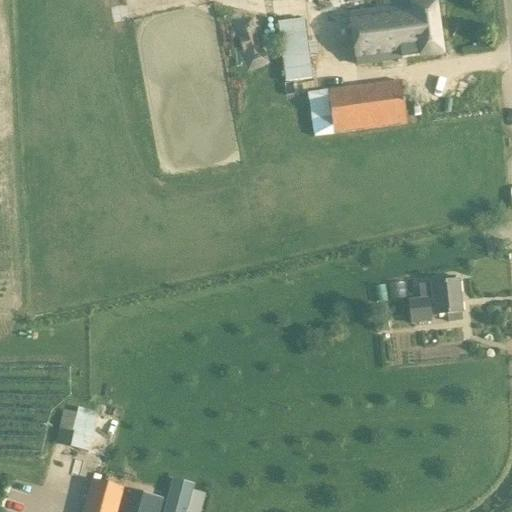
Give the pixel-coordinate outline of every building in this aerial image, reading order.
[(435,6),(350,17),(356,65),(441,54),(435,6)] [(276,24),(284,83),(312,80),(309,56),(315,55),(314,43),(307,44),(304,20),(276,24)] [(405,123),(400,84),(308,96),(313,135),(405,123)] [(430,318),(446,317),(447,324),(460,322),(456,283),(454,283),(454,278),(442,279),(442,284),(417,287),(419,301),(408,303),(410,325),(431,323),(430,318)] [(373,320),(375,333),(388,330),(386,318),(373,320)] [(96,413),(77,408),(75,415),(62,411),(54,445),(86,452),(96,413)] [(169,493),(165,505),(163,511),(186,511),(194,485),(173,479),(169,493)] [(158,511),(162,501),(92,482),(83,511),(158,511)]
